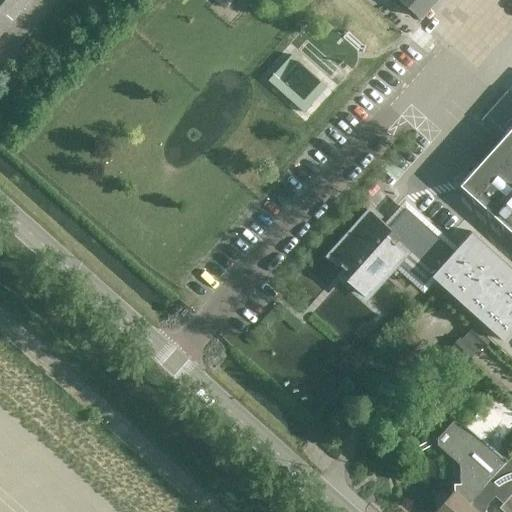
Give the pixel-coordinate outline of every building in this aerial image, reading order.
[(0,0),(0,32),(28,0),(0,0)] [(212,0),(223,10),(232,0),(212,0)] [(432,0),(399,0),(418,17),(432,0)] [(511,125),(459,184),(511,231),(511,125)] [(511,329),(511,268),(470,231),(453,250),(405,208),(388,226),(389,227),(384,232),(403,250),(394,260),(422,284),(431,275),(503,340),(511,329)] [(369,209),(329,254),(349,271),(344,277),(363,294),(394,260),(403,250),(384,232),(389,227),(388,226),(369,209)] [(459,337),(454,342),(471,358),(477,352),(478,353),(484,346),(485,347),(490,342),(473,326),(461,338),(459,337)] [(456,416),(436,438),(437,444),(447,453),(459,464),(460,483),(453,483),(453,490),(433,511),(459,511),(463,508),(471,499),(506,460),(483,440),(502,419),(484,403),(465,424),(456,416)] [(511,465),(506,460),(471,499),(463,508),(459,511),(483,511),(487,503),(494,495),(502,502),(498,507),(499,507),(511,493),(511,465)] [(511,511),(511,493),(499,507),(504,511),(511,511)]
